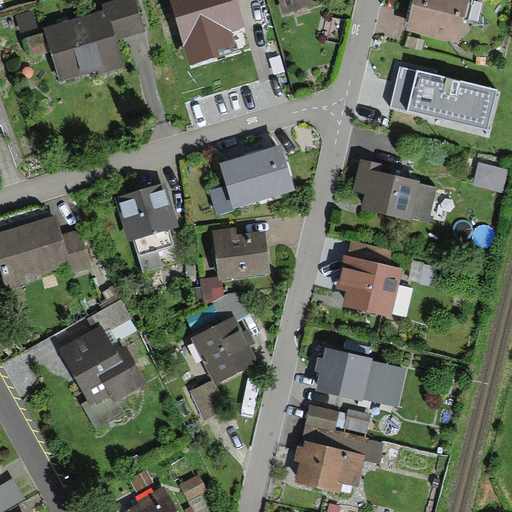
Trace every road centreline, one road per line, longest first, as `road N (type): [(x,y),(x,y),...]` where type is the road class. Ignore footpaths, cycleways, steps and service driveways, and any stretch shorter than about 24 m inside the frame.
road 1 (residential): [(343,98),(249,511)]
road 2 (residential): [(0,201),(343,98)]
road 3 (residential): [(0,397),(64,511)]
